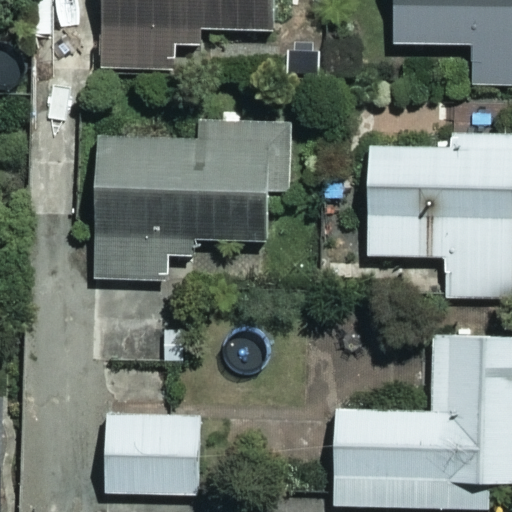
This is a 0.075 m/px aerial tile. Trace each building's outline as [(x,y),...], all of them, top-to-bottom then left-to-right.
[(304,0),(104,0),(105,66),(278,63),(277,14),(305,14),(304,0)] [(511,0),(396,0),(396,51),(478,52),(477,91),(511,91),(511,0)] [(166,290),(167,240),(270,243),(271,218),(291,218),(293,130),(203,128),(203,144),(103,142),(100,288),(166,290)] [(511,143),(453,144),(453,153),(368,153),(369,263),(449,263),(450,302),(511,302),(511,143)] [(511,343),(438,342),(436,418),(342,416),(339,511),(480,511),(481,493),(511,493),(511,343)] [(203,421),(111,423),(112,500),(204,498),(203,421)]
